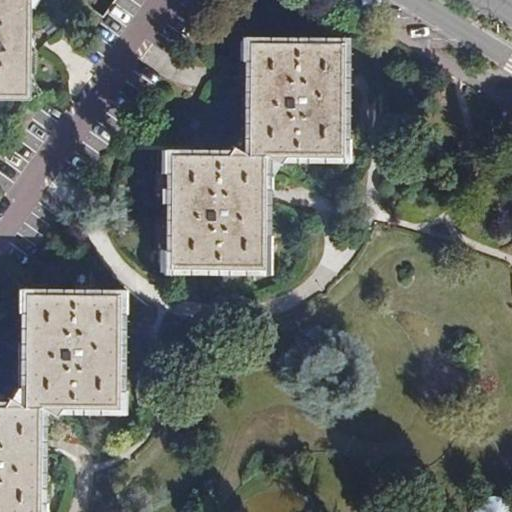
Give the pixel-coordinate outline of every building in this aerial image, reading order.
[(0,0),(0,97),(27,97),(29,0),(0,0)] [(248,155),(267,156),(344,157),(346,45),(251,42),(248,155)] [(267,156),(248,155),(173,153),(170,266),(264,269),(267,156)] [(25,405),(43,405),(118,407),(120,293),(27,292),(25,405)] [(40,511),(43,405),(25,405),(0,404),(0,511),(40,511)]
